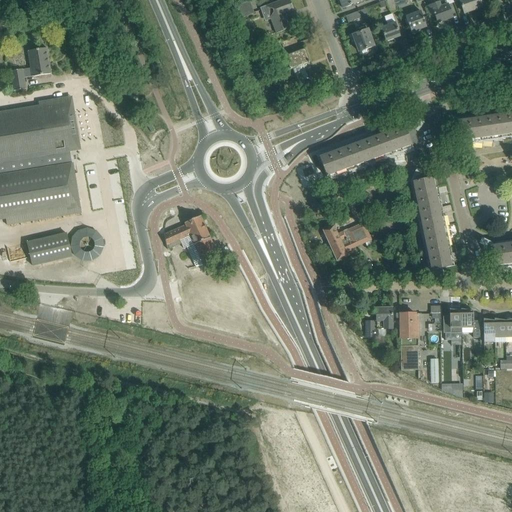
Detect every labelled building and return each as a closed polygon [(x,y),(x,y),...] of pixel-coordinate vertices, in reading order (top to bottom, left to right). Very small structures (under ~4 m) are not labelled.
[(289,0),(282,0),(279,1),(261,8),(263,16),(269,14),(276,34),(290,28),(285,14),(293,11),(289,0)] [(339,0),(343,9),(355,4),(356,7),(365,3),(370,1),(369,0),(339,0)] [(392,0),(390,0),(387,1),(388,6),(391,12),(397,10),(392,0)] [(438,3),(426,8),(429,16),(434,15),(435,15),(438,23),(452,18),(445,0),(438,3)] [(459,0),(464,14),(482,7),(479,0),(459,0)] [(237,6),(241,18),(254,13),(249,1),(237,5),(237,6)] [(345,17),(348,23),(368,16),(366,9),(345,17)] [(406,17),(408,23),(411,33),(426,27),(421,12),(406,17)] [(381,28),(382,33),(386,42),(400,37),(392,14),(384,17),(387,26),(381,28)] [(374,47),(367,30),(352,35),(359,52),(374,47)] [(32,77),(39,76),(51,74),(47,48),(28,51),(31,69),(23,70),(11,72),(14,91),(26,89),(24,78),(32,77)] [(293,69),(296,76),(299,85),(314,80),(308,63),(310,63),(304,49),(295,53),(285,56),(290,70),(293,69)] [(0,175),(6,175),(45,168),(70,164),(68,152),(75,151),(76,151),(75,144),(70,113),(68,101),(39,106),(0,112),(0,175)] [(462,144),(472,143),(482,144),(482,142),(492,143),(492,140),(502,141),(502,139),(511,140),(511,137),(511,113),(458,121),(462,144)] [(405,154),(414,151),(420,149),(415,135),(416,134),(424,123),(419,120),(413,128),(411,123),(319,157),(327,179),(328,179),(328,180),(338,179),(338,176),(347,175),(347,173),(357,172),(356,169),(366,168),(366,166),(375,165),(375,162),(385,161),(384,159),(394,158),(394,155),(405,154)] [(73,163),(70,164),(45,168),(6,175),(0,175),(0,220),(6,219),(7,225),(81,213),(73,163)] [(436,177),(427,179),(419,180),(419,178),(422,171),(416,169),(412,179),(413,182),(412,182),(431,271),(454,266),(436,177)] [(186,225),(165,235),(168,250),(181,244),(183,249),(187,247),(195,267),(202,266),(203,265),(203,266),(215,261),(206,240),(209,238),(210,239),(200,216),(185,223),(186,225)] [(363,223),(358,226),(364,238),(369,236),(363,223)] [(323,231),(330,246),(346,238),(343,232),(337,234),(334,226),(323,231)] [(346,238),(330,246),(337,261),(347,256),(345,252),(371,240),(369,236),(364,238),(358,226),(352,229),(354,235),(350,237),(346,238)] [(27,243),(32,266),(72,257),(66,234),(27,243)] [(492,248),(494,259),(495,269),(511,266),(511,242),(493,246),(493,245),(492,246),(492,243),(482,238),(479,243),(489,248),(492,248)] [(392,330),(392,308),(376,309),(377,322),(365,322),(365,338),(374,338),(374,337),(377,337),(377,330),(392,330)] [(443,333),(462,333),(461,309),(461,311),(449,309),(449,316),(443,317),(443,333)] [(461,309),(462,333),(473,333),(473,338),(480,338),(480,321),(473,321),(473,311),(461,309)] [(415,314),(400,314),(401,370),(418,370),(417,322),(415,322),(415,314)] [(495,343),(494,319),(494,321),(483,319),(484,343),(495,343)] [(505,321),(494,319),(495,343),(506,342),(505,321)]
